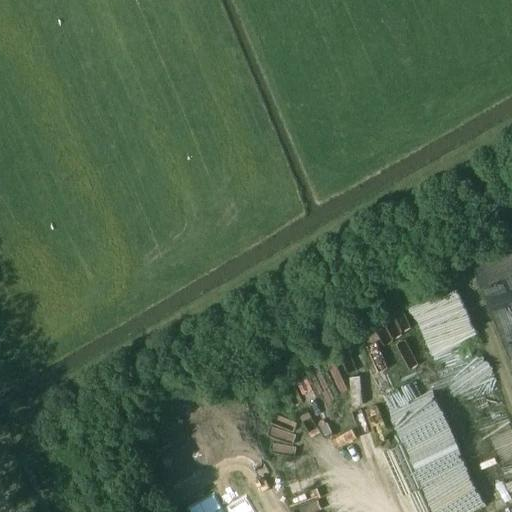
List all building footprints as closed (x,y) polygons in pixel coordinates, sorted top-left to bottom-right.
[(511,257),(496,258),(497,271),(511,270),(511,257)] [(511,278),(484,289),(511,364),(511,278)] [(411,320),(419,337),(438,328),(430,311),(411,320)] [(393,392),(400,428),(412,426),(405,390),(393,392)] [(291,441),(300,422),(277,411),(268,430),(291,441)] [(457,511),(487,511),(484,500),(457,508),(457,511)]
